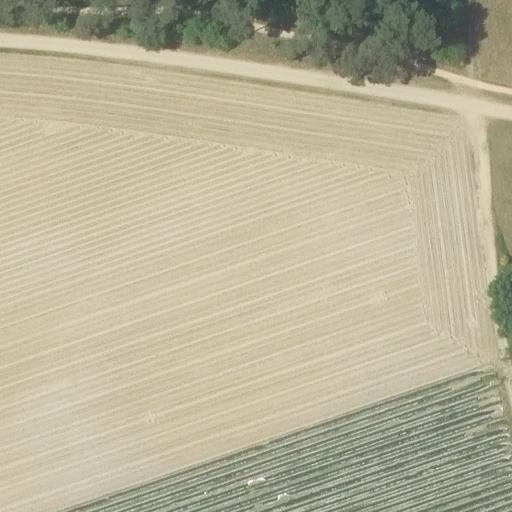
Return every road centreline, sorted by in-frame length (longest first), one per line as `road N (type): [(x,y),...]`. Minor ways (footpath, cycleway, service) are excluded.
road 1 (track): [(511,117),(0,49)]
road 2 (track): [(480,113),(511,384)]
